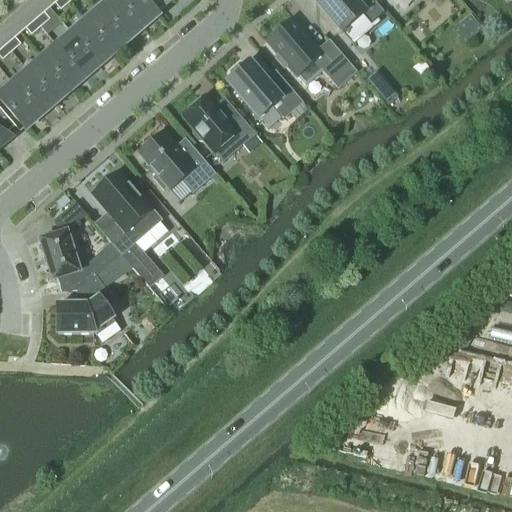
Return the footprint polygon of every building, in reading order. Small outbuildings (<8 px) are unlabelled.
[(65,0),(61,0),(55,6),(61,13),(70,5),(65,0)] [(115,0),(101,12),(127,42),(141,30),(115,0)] [(115,0),(141,30),(156,17),(141,0),(115,0)] [(141,0),(156,17),(176,0),(141,0)] [(317,0),(313,3),(341,36),(342,36),(349,45),(384,15),(371,0),(364,0),(358,6),(352,0),(317,0)] [(101,12),(87,25),(112,55),(127,42),(101,12)] [(44,15),(35,23),(41,30),(50,22),(44,15)] [(291,22),(266,44),(278,57),(274,60),(284,72),(288,69),(297,80),(316,64),(324,74),(338,91),(357,75),(329,43),(318,53),(291,22)] [(31,38),(41,30),(35,23),(26,31),(31,38)] [(87,25),(72,37),(98,67),(112,55),(87,25)] [(72,37),(58,50),(83,80),(98,67),(72,37)] [(15,40),(6,48),(12,55),(21,47),(15,40)] [(0,59),(2,63),(12,55),(6,48),(0,52),(0,59)] [(58,50),(43,62),(69,92),(83,80),(58,50)] [(43,62),(29,75),(54,105),(69,92),(43,62)] [(233,79),(226,84),(259,122),(273,110),(284,122),(290,116),(302,106),(302,105),(281,80),(270,89),(249,65),(242,71),(240,67),(230,75),(233,79)] [(375,73),(366,81),(387,106),(396,98),(375,73)] [(29,75),(14,87),(40,117),(54,105),(29,75)] [(14,87),(0,99),(0,101),(24,130),(23,131),(40,117),(14,87)] [(205,99),(182,119),(193,132),(192,137),(198,144),(203,144),(214,157),(215,157),(229,144),(237,153),(255,138),(237,117),(227,125),(205,99)] [(14,127),(2,138),(0,136),(0,151),(20,134),(20,133),(19,134),(14,127)] [(214,177),(190,148),(180,156),(163,136),(138,157),(156,178),(152,181),(163,194),(167,190),(169,193),(181,184),(192,196),(214,177)] [(151,214),(118,176),(106,186),(104,184),(93,194),(95,196),(92,198),(113,222),(99,234),(111,247),(120,258),(161,223),(152,212),(151,214)] [(76,204),(56,221),(55,222),(59,236),(41,242),(54,281),(80,273),(67,233),(87,216),(76,204)] [(110,309),(114,305),(104,293),(108,290),(97,277),(78,293),(79,306),(59,307),(59,336),(100,335),(100,333),(117,318),(110,309)]
